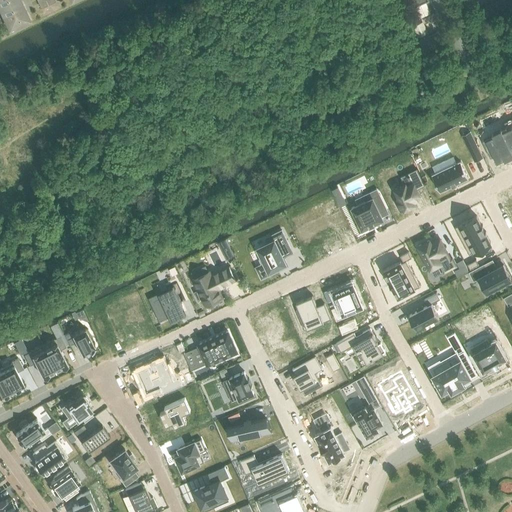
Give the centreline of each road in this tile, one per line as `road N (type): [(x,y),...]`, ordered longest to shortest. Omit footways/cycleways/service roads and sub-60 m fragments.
road 1 (residential): [(235,306),(320,499),(343,511)]
road 2 (residential): [(358,247),(449,430)]
road 3 (residential): [(91,372),(124,415),(174,511)]
road 4 (residential): [(91,372),(235,306)]
road 5 (residential): [(358,247),(484,185)]
road 6 (residential): [(235,306),(358,247)]
road 7 (residential): [(367,511),(385,467),(449,430)]
